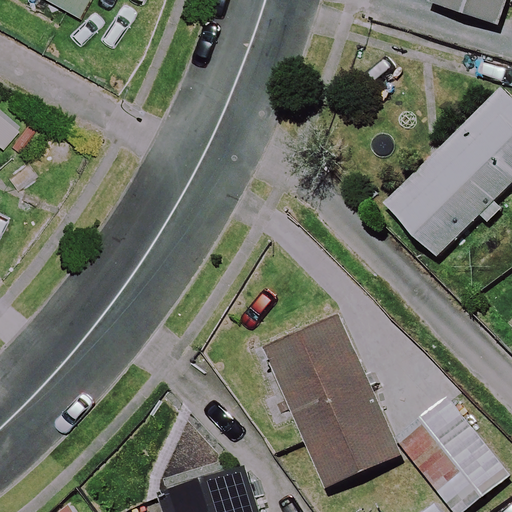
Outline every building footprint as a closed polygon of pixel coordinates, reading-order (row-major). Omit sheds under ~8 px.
[(53,0),(82,15),(90,0),(53,0)] [(511,0),(431,0),(430,4),(505,27),(511,3),(511,0)] [(442,258),(479,221),(486,227),(507,205),(500,199),(511,186),(511,98),(505,91),(391,208),(442,258)] [(401,457),(384,421),(338,320),(267,353),(330,490),(401,457)] [(469,511),(511,478),(444,395),(395,435),(457,511),(469,511)] [(259,511),(243,465),(158,494),(164,511),(259,511)]
